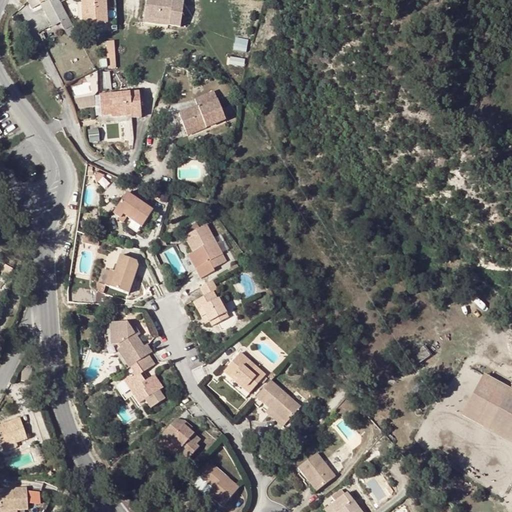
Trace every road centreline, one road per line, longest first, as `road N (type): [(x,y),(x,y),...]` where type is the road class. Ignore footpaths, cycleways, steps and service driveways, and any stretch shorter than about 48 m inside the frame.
road 1 (residential): [(270,506),(234,437),(189,388),(166,302)]
road 2 (tertiary): [(45,294),(59,401),(104,492)]
road 3 (tertiary): [(0,82),(52,158),(56,180),(42,218)]
